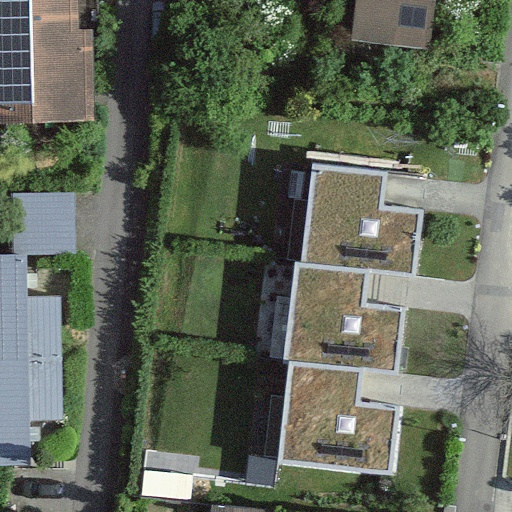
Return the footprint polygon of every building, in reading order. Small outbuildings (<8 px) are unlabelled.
[(0,0),(0,119),(92,119),(91,27),(74,28),(74,0),(0,0)] [(429,0),(357,0),(353,36),(424,45),(429,0)] [(383,168),(309,160),(300,257),(299,263),(363,269),(409,274),(415,211),(379,208),(381,186),(383,168)] [(14,252),(22,252),(76,250),(74,188),(12,190),(14,252)] [(14,252),(0,252),(0,356),(58,356),(57,295),(22,295),(22,252),(14,252)] [(363,269),(299,263),(290,360),(359,366),(397,370),(403,311),(360,307),(362,284),(363,269)] [(58,414),(58,356),(0,356),(0,457),(27,457),(27,414),(58,414)] [(359,366),(290,360),(280,463),(391,474),(397,406),(355,402),(357,381),(359,366)] [(275,511),(276,505),(209,501),(209,511),(275,511)]
